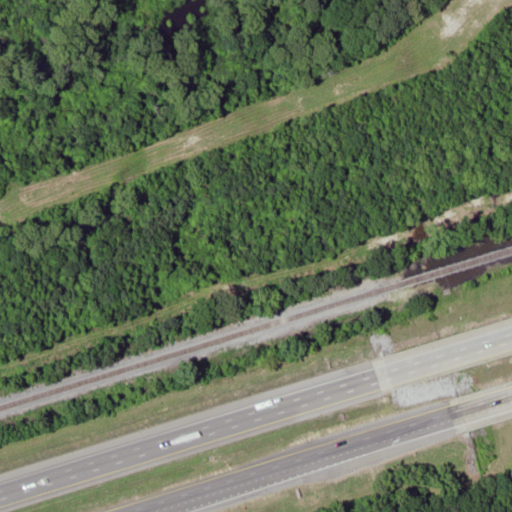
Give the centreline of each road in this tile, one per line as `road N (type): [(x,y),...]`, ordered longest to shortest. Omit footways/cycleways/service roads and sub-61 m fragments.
road 1 (motorway): [(382,376),(0,494)]
road 2 (motorway): [(139,511),(452,416)]
road 3 (motorway): [(511,338),(382,376)]
